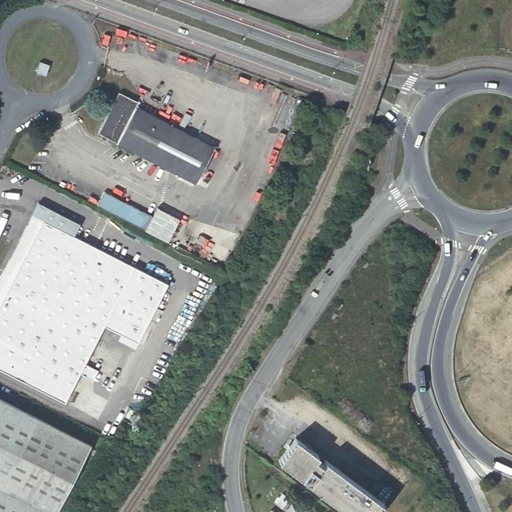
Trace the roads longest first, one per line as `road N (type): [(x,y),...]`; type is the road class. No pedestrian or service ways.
road 1 (unknown): [(0,184),(58,192),(166,262),(180,284),(144,363),(92,406),(74,409),(0,377)]
road 2 (tertiary): [(236,511),(232,445),(245,408),(360,229),(418,180)]
road 3 (secondary): [(102,0),(375,100),(415,134)]
road 4 (trunk): [(446,213),(448,258),(420,378),(476,511)]
road 5 (secondary): [(447,89),(396,81),(163,0)]
road 6 (trunk): [(511,467),(467,436),(441,376),(447,313),(492,224)]
road 7 (unclassified): [(21,98),(65,98),(85,75),(87,45),(71,20),(43,10),(13,20),(0,39)]
